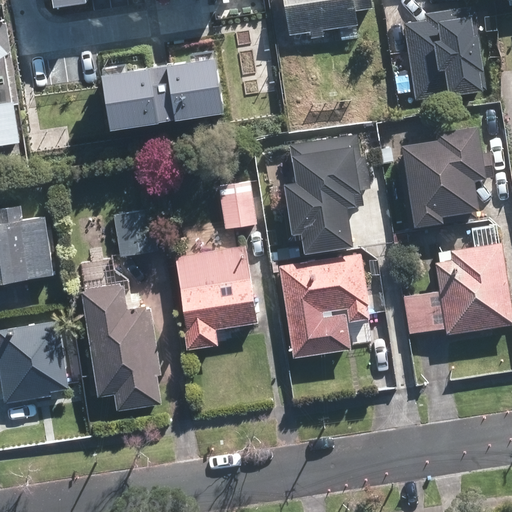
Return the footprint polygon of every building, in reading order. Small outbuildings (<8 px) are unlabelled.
[(53,0),(57,20),(98,13),(95,0),(53,0)] [(285,0),(290,31),(312,28),(313,35),(327,33),(326,26),(360,21),(358,6),(372,4),(371,0),(285,0)] [(409,21),(420,96),(482,88),(479,67),(483,67),(475,6),(429,12),(430,18),(409,21)] [(0,177),(33,173),(27,136),(20,138),(8,55),(14,49),(11,21),(0,19),(0,177)] [(182,113),(227,106),(219,56),(174,63),(182,113)] [(114,128),(170,119),(162,64),(106,73),(114,128)] [(228,133),(247,130),(246,117),(226,120),(228,133)] [(400,147),(413,229),(444,224),(443,218),(478,212),(473,180),(485,178),(476,126),(435,132),(436,141),(400,147)] [(297,234),(300,255),(349,246),(343,211),(352,210),(350,195),(367,192),(357,136),(285,148),(292,186),(280,188),(288,235),(297,234)] [(69,154),(88,152),(86,137),(67,140),(69,154)] [(219,183),(227,227),(261,222),(254,178),(219,183)] [(0,211),(0,283),(51,277),(44,221),(23,223),(21,209),(0,211)] [(117,390),(120,406),(164,400),(160,373),(166,372),(154,303),(129,305),(122,253),(162,248),(156,210),(116,213),(120,251),(81,259),(87,288),(81,289),(101,392),(117,390)] [(172,251),(188,347),(220,342),(217,326),(262,318),(248,238),(172,251)] [(445,331),(511,320),(511,306),(502,240),(451,248),(453,258),(436,261),(440,287),(404,293),(410,332),(445,327),(445,331)] [(280,262),(293,353),(351,345),(345,310),(324,313),(323,307),(348,304),(350,318),(370,315),(360,250),(280,262)] [(61,317),(0,326),(0,354),(8,401),(53,393),(52,388),(72,385),(61,317)]
